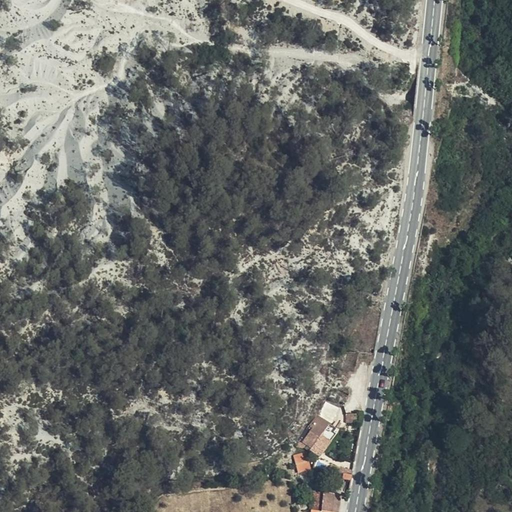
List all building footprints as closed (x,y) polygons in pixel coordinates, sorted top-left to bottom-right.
[(345,409),(345,420),(360,418),(359,408),(345,409)] [(335,426),(322,418),(308,442),(324,455),(341,426),(337,423),(335,426)] [(326,493),(343,496),(344,488),(327,485),(326,493)] [(324,510),(334,511),(341,511),(343,496),(326,493),(326,494),(324,510)] [(315,508),(324,510),(326,494),(316,495),(315,508)]
